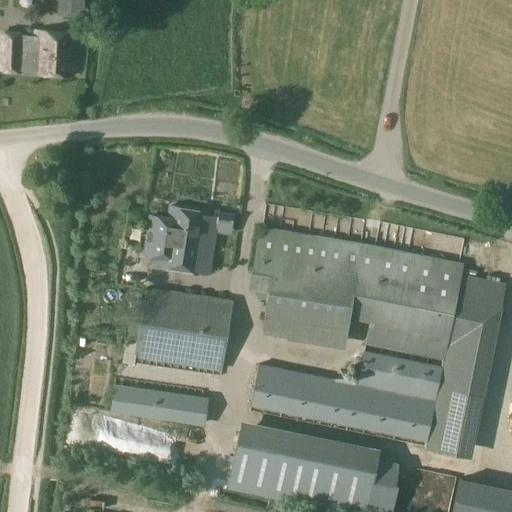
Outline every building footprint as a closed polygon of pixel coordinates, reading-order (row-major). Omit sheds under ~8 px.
[(35,31),(34,37),(1,35),(0,52),(0,71),(20,73),(20,71),(32,72),(32,74),(73,76),(75,34),(35,31)] [(149,215),(142,255),(147,256),(145,266),(162,269),(196,275),(198,265),(200,265),(205,231),(210,232),(211,223),(206,222),(208,212),(170,206),(168,218),(149,215)] [(354,286),(360,244),(257,228),(249,288),(267,290),(269,273),(354,286)] [(354,286),(349,318),(368,322),(364,344),(443,360),(462,264),(360,243),(360,244),(354,286)] [(269,273),(267,290),(261,337),(344,351),(349,318),(354,286),(269,273)] [(232,301),(145,287),(134,358),(221,371),(232,301)] [(364,344),(356,383),(257,364),(248,412),(425,448),(443,360),(364,344)] [(207,397),(113,384),(109,414),(203,427),(207,397)] [(223,442),(314,457),(318,436),(226,421),(223,442)] [(357,478),(359,466),(222,444),(215,485),(258,492),(258,487),(382,507),(386,483),(357,478)]
